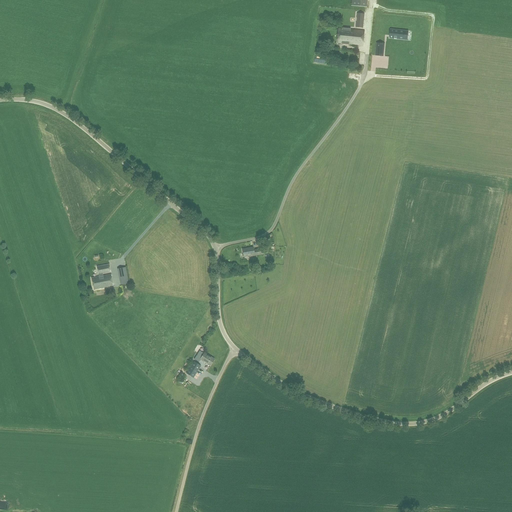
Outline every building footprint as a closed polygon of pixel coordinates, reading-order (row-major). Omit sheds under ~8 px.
[(364,14),(357,13),(356,16),(359,16),(359,23),(356,23),(355,27),(363,28),(364,14)] [(338,28),(337,43),(342,43),(342,44),(349,45),(349,44),(363,45),(364,31),(351,29),(351,28),(343,28),(343,29),(338,28)] [(390,30),(389,38),(404,39),(405,31),(390,30)] [(244,257),(249,256),(261,254),(260,249),(253,250),(253,247),(242,249),(244,257)] [(113,286),(111,274),(102,276),(102,274),(111,272),(109,264),(97,266),(98,274),(96,275),(97,277),(91,278),(93,290),(113,286)] [(118,273),(125,272),(124,264),(117,264),(118,273)] [(121,285),(128,284),(127,276),(119,277),(121,285)] [(200,359),(210,366),(214,359),(204,352),(200,359)] [(194,361),(186,373),(193,378),(201,366),(194,361)]
